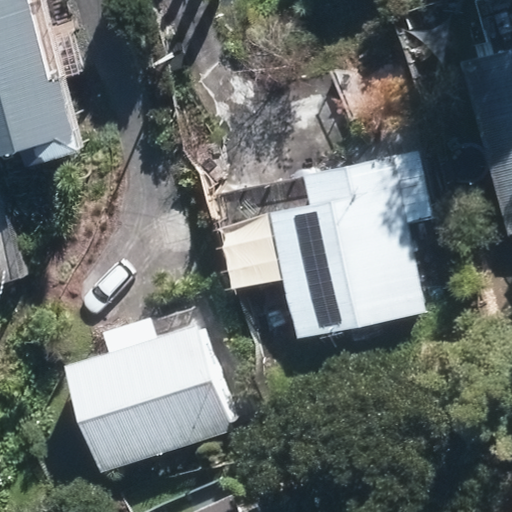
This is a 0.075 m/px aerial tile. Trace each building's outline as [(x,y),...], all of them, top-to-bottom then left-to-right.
[(16,0),(0,0),(0,148),(23,142),(26,156),(68,144),(51,86),(42,89),(16,0)] [(511,53),(468,65),(510,229),(511,228),(511,53)] [(392,195),(274,219),(297,333),(415,309),(392,195)] [(192,335),(76,370),(105,465),(221,431),(192,335)] [(240,511),(327,511),(312,478),(238,507),(240,511)] [(234,495),(192,511),(240,511),(238,507),(234,495)]
